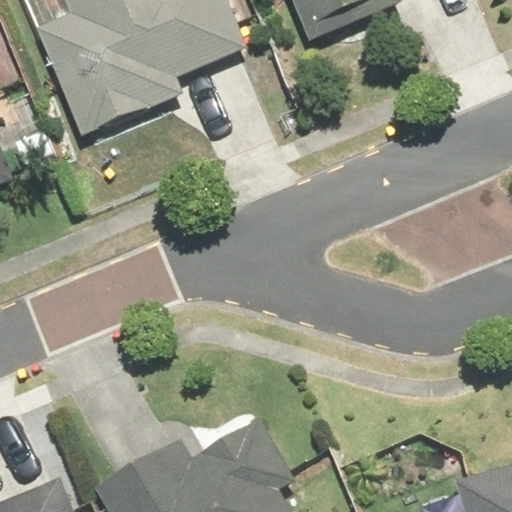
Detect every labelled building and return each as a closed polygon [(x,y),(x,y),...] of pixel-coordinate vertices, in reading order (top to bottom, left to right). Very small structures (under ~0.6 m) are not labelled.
[(42,32),(92,158),(184,122),(175,101),(256,69),(227,0),(63,0),(71,21),(42,32)] [(283,0),(312,68),(470,0),(283,0)] [(0,202),(18,195),(0,148),(0,202)] [(203,447),(103,504),(107,511),(292,511),(262,459),(223,482),(203,447)] [(511,511),(511,479),(439,500),(442,511),(511,511)] [(67,511),(59,490),(0,511),(67,511)]
